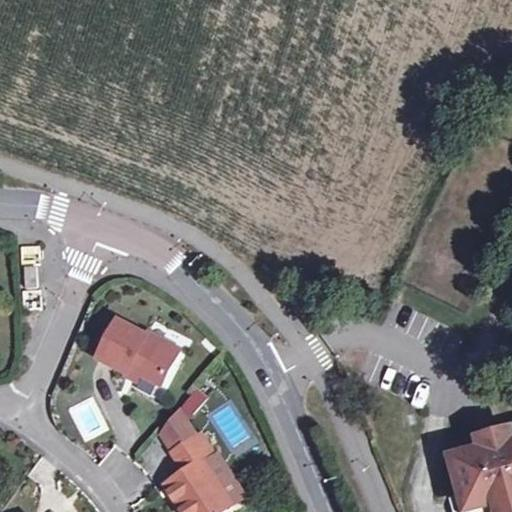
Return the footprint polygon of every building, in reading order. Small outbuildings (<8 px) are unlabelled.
[(25,288),(36,288),(36,268),(25,268),(25,288)] [(291,302),(318,317),(332,293),(304,279),(291,302)] [(147,333),(120,320),(103,356),(131,370),(133,366),(165,381),(182,345),(149,330),(147,333)] [(165,430),(176,449),(202,433),(190,414),(165,430)] [(215,454),(202,433),(176,449),(190,471),(170,484),(187,511),(220,511),(234,503),(208,459),(215,454)] [(488,452),(458,460),(467,492),(452,496),(456,511),(511,511),(511,433),(501,437),(485,441),(488,452)]
